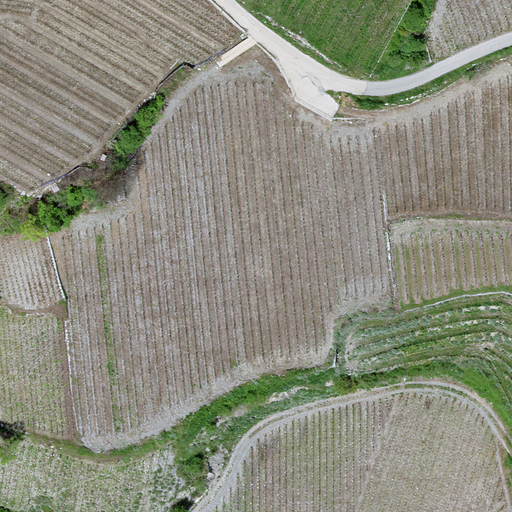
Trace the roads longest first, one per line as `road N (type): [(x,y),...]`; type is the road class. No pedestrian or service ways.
road 1 (unclassified): [(230,0),(333,86),(408,89),(511,41)]
road 2 (track): [(379,387),(443,393),(485,410),(511,465)]
